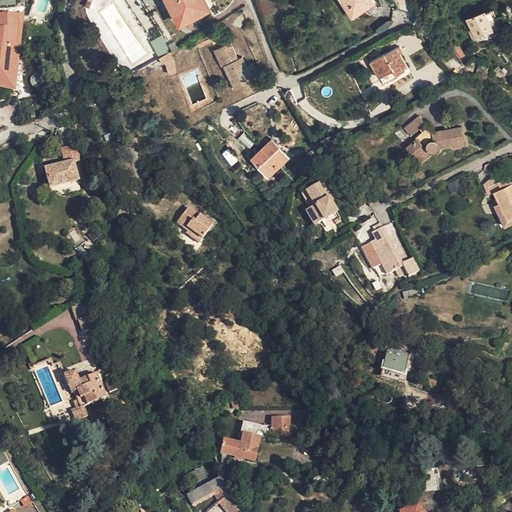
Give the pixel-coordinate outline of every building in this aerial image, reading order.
[(200,12),(194,0),(161,0),(173,24),(200,12)] [(365,8),(359,0),(331,0),(345,22),(365,8)] [(0,78),(7,79),(9,52),(12,24),(6,11),(0,10),(0,78)] [(483,13),(472,19),(478,29),(489,23),(483,13)] [(478,29),(472,19),(458,26),(467,44),(482,36),(478,29)] [(218,38),(207,44),(214,61),(224,85),(249,73),(243,59),(234,62),(232,57),(228,59),(218,38)] [(214,61),(207,44),(201,46),(209,63),(214,61)] [(444,56),(453,63),(458,55),(450,48),(444,56)] [(158,49),(147,55),(148,61),(153,60),(154,71),(161,70),(161,58),(158,49)] [(9,52),(7,79),(17,79),(19,53),(9,52)] [(383,82),(397,76),(387,55),(363,68),(370,83),(381,78),(383,82)] [(37,79),(41,80),(44,78),(46,75),(45,71),(43,69),(39,68),(37,68),(36,69),(33,72),(32,74),(34,78),(37,79)] [(399,139),(409,131),(416,126),(410,118),(393,130),(399,139)] [(409,131),(415,140),(421,135),(416,126),(409,131)] [(421,135),(415,140),(409,144),(411,147),(402,154),(411,166),(422,157),(425,161),(429,159),(432,155),(430,147),(442,146),(443,148),(453,146),(451,129),(421,135)] [(260,175),(276,161),(263,145),(245,160),(260,175)] [(39,192),(66,181),(60,163),(67,160),(62,147),(46,153),(51,167),(33,174),(39,192)] [(422,157),(411,166),(413,170),(425,161),(422,157)] [(361,179),(368,174),(360,164),(353,169),(361,179)] [(486,192),(493,204),(500,219),(509,216),(511,214),(511,197),(505,182),(486,192)] [(332,224),(327,218),(322,213),(325,210),(314,197),(302,207),(313,219),(308,224),(318,236),(332,224)] [(500,219),(493,204),(487,206),(497,228),(511,221),(509,216),(500,219)] [(296,212),(308,224),(313,219),(302,207),(296,212)] [(171,230),(180,238),(182,235),(187,240),(185,243),(193,249),(206,232),(183,214),(171,230)] [(314,241),(318,236),(308,224),(303,229),(314,241)] [(396,272),(376,234),(365,239),(369,247),(363,249),(380,281),(396,272)] [(403,266),(396,269),(399,278),(407,274),(403,266)] [(82,340),(85,339),(79,320),(74,307),(55,312),(60,328),(65,327),(68,338),(80,335),(82,340)] [(79,320),(85,339),(91,337),(85,319),(79,320)] [(404,374),(410,354),(387,347),(381,367),(404,374)] [(64,394),(67,402),(70,409),(65,412),(60,414),(65,425),(80,419),(75,408),(95,400),(86,377),(69,384),(64,372),(55,376),(61,395),(64,394)] [(261,436),(278,436),(280,421),(263,420),(262,428),(261,436)] [(227,427),(229,430),(245,435),(261,436),(262,428),(238,427),(235,424),(227,427)] [(231,434),(230,436),(234,437),(249,440),(261,440),(261,436),(245,435),(229,430),(231,434)] [(234,437),(230,436),(228,444),(247,448),(249,448),(261,440),(249,440),(234,437)] [(212,444),(209,456),(231,461),(233,454),(243,457),(246,451),(227,447),(212,444)] [(233,454),(231,461),(242,463),(243,457),(233,454)] [(443,482),(468,474),(474,473),(473,470),(469,461),(439,471),(440,474),(441,477),(443,482)] [(216,498),(219,497),(226,511),(240,511),(235,500),(231,502),(219,476),(186,492),(191,503),(213,492),(216,498)] [(421,476),(416,478),(410,481),(416,494),(427,491),(422,478),(421,476)]
